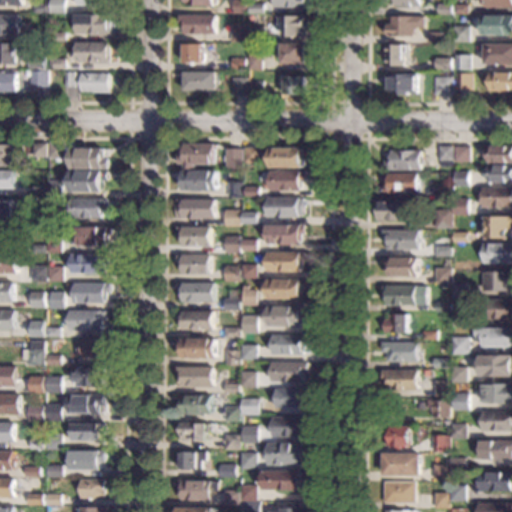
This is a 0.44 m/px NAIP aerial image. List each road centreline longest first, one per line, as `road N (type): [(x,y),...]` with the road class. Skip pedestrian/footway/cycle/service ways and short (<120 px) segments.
road 1 (residential): [(146,511),(150,0)]
road 2 (residential): [(349,511),(352,0)]
road 3 (residential): [(511,122),(0,121)]
